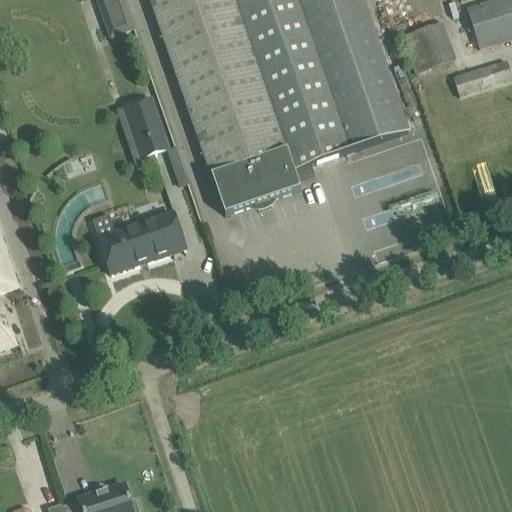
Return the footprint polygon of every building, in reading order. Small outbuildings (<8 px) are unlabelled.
[(147,0),(210,181),(213,180),(226,219),(301,194),(298,184),(314,179),(311,169),(408,136),(402,117),(363,0),(147,0)] [(511,43),(511,0),(501,0),(466,11),(480,53),(511,43)] [(130,20),(122,23),(147,94),(155,91),(130,20)] [(443,26),(403,40),(415,77),(456,64),(443,26)] [(511,84),(511,79),(507,63),(453,80),(460,102),(511,84)] [(141,165),(172,155),(154,101),(123,112),(141,165)] [(99,243),(111,279),(187,253),(175,217),(116,237),(110,218),(93,225),(99,243)] [(0,352),(15,348),(1,305),(0,304),(0,295),(17,290),(0,239),(0,352)] [(109,494),(108,490),(94,495),(95,498),(79,504),(81,511),(138,511),(136,503),(131,505),(125,488),(109,494)]
